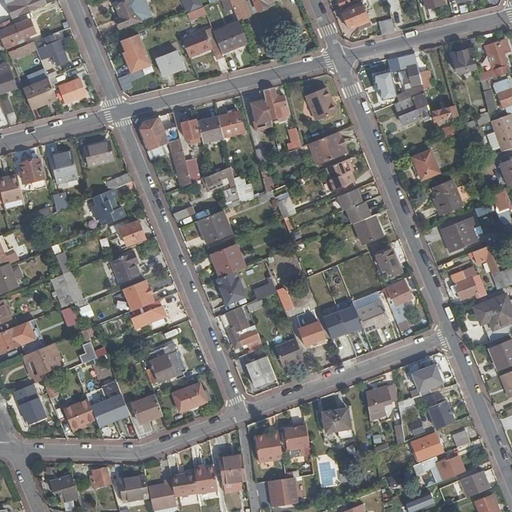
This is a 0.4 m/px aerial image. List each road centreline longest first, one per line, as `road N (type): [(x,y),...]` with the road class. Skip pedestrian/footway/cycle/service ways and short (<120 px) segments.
road 1 (residential): [(238,414),(117,113)]
road 2 (residential): [(338,57),(449,338)]
road 3 (unclassified): [(238,414),(137,452),(13,451)]
road 4 (residential): [(338,57),(117,113)]
road 5 (unclassified): [(449,338),(238,414)]
road 6 (residential): [(511,15),(338,57)]
road 7 (residential): [(449,338),(511,485)]
road 8 (residential): [(117,113),(71,0)]
road 9 (residential): [(117,113),(0,142)]
